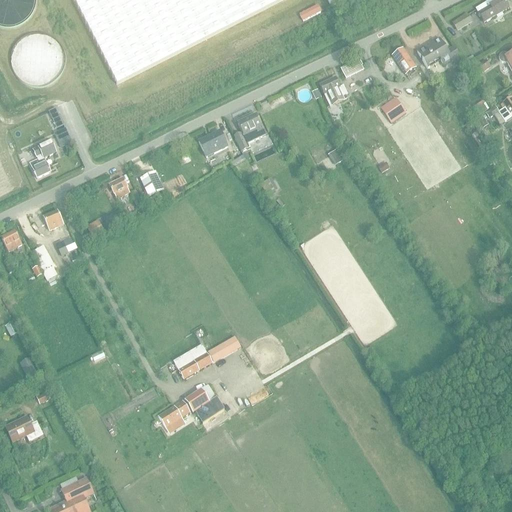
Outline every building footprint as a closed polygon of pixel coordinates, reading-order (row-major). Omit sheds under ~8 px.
[(0,0),(0,26),(2,28),(12,28),(22,25),(30,18),(34,9),(34,0),(0,0)] [(73,0),(117,85),(285,0),(73,0)] [(491,0),(475,9),(484,23),(508,9),(503,0),(491,0)] [(454,23),(459,31),(472,23),(467,15),(454,23)] [(32,85),(42,86),(52,83),(59,76),(64,67),(65,56),(61,47),(54,39),(45,34),(35,34),(25,37),(17,44),(13,53),(12,63),(15,73),(22,81),(32,85)] [(453,47),(446,51),(438,39),(416,52),(427,70),(429,68),(428,66),(439,59),(443,66),(451,60),(453,65),(461,60),(453,47)] [(402,49),(392,56),(405,74),(414,67),(402,49)] [(511,73),(511,54),(508,56),(506,54),(504,54),(501,54),(500,56),(499,58),(500,61),(501,63),(504,64),(506,63),(511,73)] [(363,70),(369,67),(364,58),(358,61),(358,60),(348,66),(347,65),(340,69),(345,79),(352,76),(363,71),(363,70)] [(485,61),(480,65),(477,61),(467,68),(471,74),(475,71),(478,76),(489,68),(485,61)] [(343,87),(339,88),(335,79),(319,86),(324,96),(329,108),(344,101),(342,98),(347,95),(343,87)] [(289,92),(298,88),(296,84),(287,87),(289,92)] [(396,99),(381,109),(391,124),(406,114),(396,99)] [(511,118),(511,116),(511,115),(511,114),(511,100),(511,99),(500,105),(503,109),(498,112),(495,108),(485,114),(489,119),(498,114),(504,123),(511,118)] [(64,127),(55,109),(49,112),(57,130),(64,127)] [(233,138),(240,153),(249,149),(247,145),(265,137),(255,115),(237,124),(242,134),(233,138)] [(219,132),(198,143),(206,158),(227,148),(219,132)] [(37,162),(31,165),(38,179),(50,174),(44,160),(56,154),(51,142),(32,150),(37,162)] [(328,156),(335,167),(342,162),(335,151),(328,156)] [(483,158),(488,167),(497,161),(492,152),(483,158)] [(230,164),(232,167),(245,159),(243,156),(230,164)] [(155,173),(140,180),(149,200),(164,193),(155,173)] [(109,185),(116,200),(129,194),(122,179),(109,185)] [(260,186),(267,197),(276,192),(269,181),(260,186)] [(129,194),(136,208),(142,206),(135,192),(129,194)] [(49,231),(62,226),(56,212),(57,212),(43,218),(49,231)] [(86,228),(92,239),(104,233),(98,222),(86,228)] [(0,238),(7,253),(21,246),(14,232),(0,238)] [(54,243),(65,266),(81,259),(69,235),(54,243)] [(32,253),(47,282),(57,276),(53,270),(54,269),(43,247),(32,253)] [(36,279),(42,276),(38,268),(32,271),(36,279)] [(10,338),(18,334),(12,324),(5,327),(10,338)] [(233,337),(224,342),(231,353),(240,348),(233,337)] [(202,346),(173,363),(178,372),(184,381),(194,375),(199,372),(212,364),(207,355),(202,346)] [(30,361),(21,366),(28,380),(37,375),(30,361)] [(195,413),(217,400),(208,386),(185,401),(193,414),(195,413)] [(36,398),(39,405),(49,400),(46,394),(36,398)] [(217,400),(195,414),(202,425),(225,410),(218,399),(217,400)] [(182,403),(158,419),(165,431),(182,420),(181,419),(189,414),(182,403)] [(37,424),(30,427),(26,419),(5,429),(12,443),(26,436),(29,443),(43,436),(37,424)] [(51,510),(52,511),(89,511),(83,499),(93,494),(86,480),(61,492),(66,503),(51,510)]
